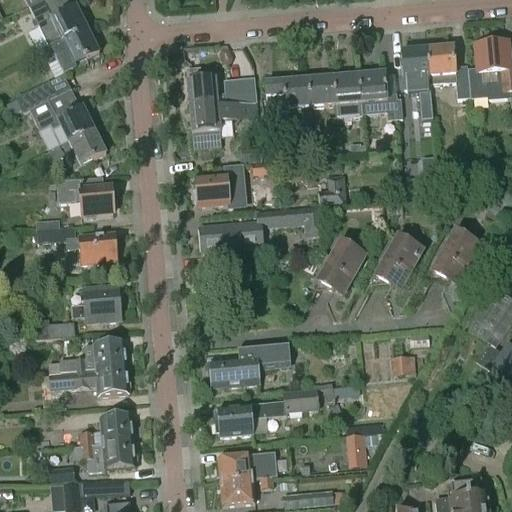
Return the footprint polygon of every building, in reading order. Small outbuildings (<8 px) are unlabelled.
[(21,0),(27,12),(49,0),(21,0)] [(66,0),(49,0),(27,12),(47,53),(86,34),(74,11),(72,12),(66,0)] [(47,53),(40,56),(45,66),(54,61),(63,80),(86,68),(84,64),(98,58),(86,34),(47,53)] [(505,46),(474,49),(478,92),(497,90),(498,98),(511,96),(511,74),(508,75),(505,46)] [(426,53),(428,82),(429,89),(454,87),(456,105),(468,103),(465,71),(454,73),(452,51),(426,53)] [(426,53),(400,55),(402,85),(428,82),(426,53)] [(224,99),(216,100),(214,84),(200,85),(199,73),(185,74),(186,86),(188,113),(217,110),(226,110),(238,109),(255,107),(253,83),(223,86),(224,99)] [(384,77),(358,79),(361,120),(386,118),(387,125),(402,124),(400,104),(396,105),(396,100),(386,101),(384,77)] [(332,81),(335,111),(336,123),(361,120),(358,79),(332,81)] [(332,81),(306,84),(309,113),(310,113),(335,111),(332,81)] [(306,84),(265,88),(268,117),(301,114),(304,142),(312,141),(310,113),(309,113),(306,84)] [(22,119),(28,116),(55,102),(48,87),(15,104),(22,119)] [(69,95),(55,102),(28,116),(37,135),(48,130),(50,134),(59,130),(68,147),(92,136),(81,112),(78,113),(69,95)] [(226,110),(217,110),(188,113),(190,138),(191,138),(192,154),(220,152),(218,135),(219,135),(218,125),(237,124),(239,122),(238,109),(226,110)] [(335,120),(324,120),(326,137),(336,136),(335,120)] [(68,147),(62,150),(73,174),(103,159),(92,136),(68,147)] [(360,153),(349,153),(350,161),(353,161),(353,163),(365,162),(364,154),(360,155),(360,153)] [(260,157),(241,159),(241,167),(261,166),(260,157)] [(414,159),(403,160),(405,182),(416,181),(414,159)] [(435,196),(432,162),(420,163),(422,183),(406,185),(407,198),(435,196)] [(225,182),(194,185),(196,211),(227,208),(239,207),(237,182),(225,183),(225,182)] [(80,184),(54,187),(57,209),(75,207),(74,205),(79,205),(80,221),(111,218),(109,193),(81,195),(80,184)] [(343,207),(341,193),(316,195),(317,209),(343,207)] [(256,228),(197,233),(200,258),(259,253),(257,233),(305,229),(305,237),(320,236),(317,212),(303,213),(303,214),(255,218),(256,228)] [(37,228),(38,236),(61,234),(60,226),(37,228)] [(456,232),(432,276),(459,291),(483,247),(456,232)] [(62,247),(61,234),(38,236),(39,249),(62,247)] [(398,237),(374,282),(401,297),(426,253),(398,237)] [(81,247),(69,248),(70,259),(82,258),(84,275),(122,271),(119,240),(81,244),(81,247)] [(341,242),(316,287),(343,302),(368,257),(341,242)] [(83,310),(70,312),(71,324),(84,323),(85,328),(119,325),(117,309),(122,308),(120,294),(116,294),(116,292),(81,295),(83,310)] [(511,305),(495,294),(468,334),(488,347),(475,366),(502,384),(506,378),(511,381),(511,349),(507,347),(501,356),(496,352),(511,327),(511,305)] [(47,325),(32,326),(33,344),(73,341),(71,327),(47,329),(47,325)] [(83,364),(57,366),(59,379),(125,373),(123,348),(82,351),(83,364)] [(224,366),(208,368),(210,394),(258,389),(256,375),(276,374),(275,370),(288,369),(286,348),(237,353),(238,363),(224,364),(224,366)] [(413,360),(390,362),(392,381),(415,378),(413,360)] [(59,379),(48,380),(49,395),(95,391),(96,402),(127,399),(125,373),(59,379)] [(218,428),(213,429),(214,439),(218,439),(219,442),(251,439),(250,424),(265,422),(265,423),(285,421),(285,418),(317,415),(315,395),(282,398),(283,407),(264,409),(248,411),(248,410),(233,412),(233,415),(216,417),(218,428)] [(98,424),(101,450),(132,447),(129,421),(98,424)] [(92,438),(78,439),(80,452),(93,451),(93,450),(92,438)] [(375,449),(374,440),(363,441),(363,450),(375,449)] [(93,451),(80,452),(81,465),(86,464),(88,477),(134,473),(132,447),(101,450),(93,450),(93,451)] [(250,461),(217,463),(219,487),(252,484),(250,461)] [(72,474),(48,476),(49,488),(73,486),(72,474)] [(270,483),(260,484),(261,494),(272,493),(271,483),(270,483)] [(252,484),(219,487),(221,511),(254,508),(252,484)] [(451,503),(434,506),(434,511),(484,511),(483,499),(481,499),(479,484),(449,488),(451,503)] [(62,491),(50,491),(51,511),(79,511),(79,501),(128,499),(128,486),(77,488),(77,489),(62,489),(62,491)] [(283,511),(305,511),(322,510),(331,509),(330,498),(321,499),(299,502),(283,503),(283,511)]
